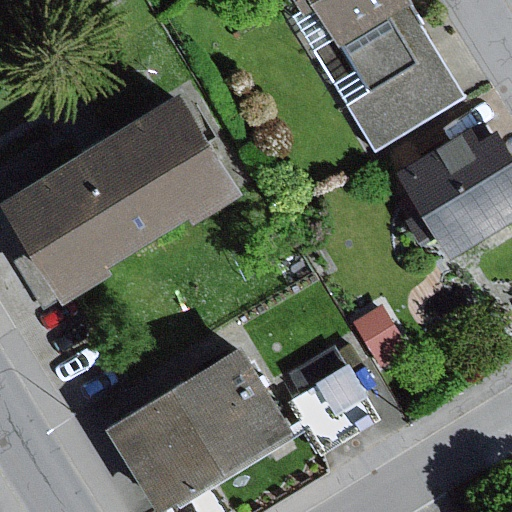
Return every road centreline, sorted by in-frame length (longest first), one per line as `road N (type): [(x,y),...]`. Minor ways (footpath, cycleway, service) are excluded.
road 1 (residential): [(352,511),(511,414)]
road 2 (residential): [(66,511),(0,403)]
